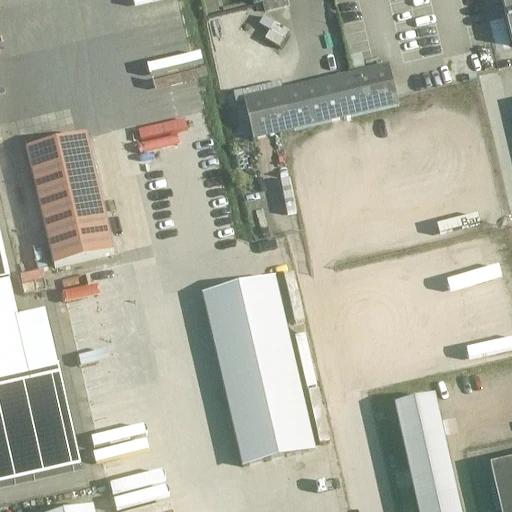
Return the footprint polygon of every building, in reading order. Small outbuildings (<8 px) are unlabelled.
[(253,0),(256,7),(262,6),(265,14),(288,8),(286,0),(253,0)] [(511,0),(506,0),(502,1),(511,44),(511,0)] [(280,42),(289,27),(275,18),(265,34),(280,42)] [(389,68),(243,102),(253,142),(399,108),(389,68)] [(87,138),(27,152),(55,269),(114,255),(87,138)] [(10,159),(12,171),(26,169),(25,157),(10,159)] [(0,236),(0,488),(82,470),(47,316),(19,323),(10,282),(0,236)] [(203,297),(242,469),(314,452),(275,281),(203,297)] [(118,310),(79,348),(91,360),(130,322),(118,310)] [(92,412),(111,433),(152,396),(133,375),(92,412)] [(459,511),(435,400),(395,409),(418,511),(459,511)] [(511,511),(511,464),(491,469),(500,511),(511,511)]
